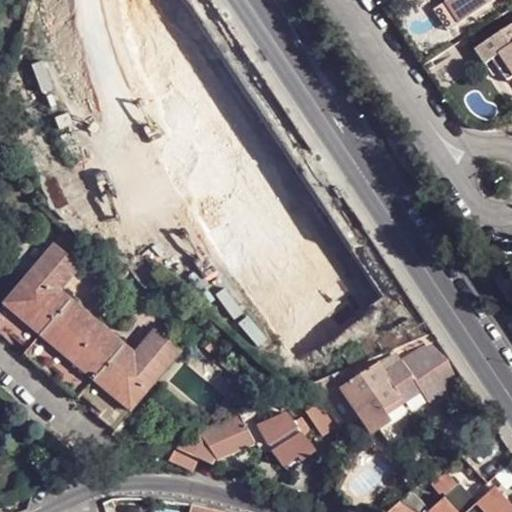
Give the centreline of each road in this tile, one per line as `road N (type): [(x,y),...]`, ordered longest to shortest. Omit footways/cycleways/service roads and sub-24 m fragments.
road 1 (tertiary): [(268,32),(511,399)]
road 2 (residential): [(264,511),(162,484),(116,487),(54,511)]
road 3 (residential): [(469,161),(452,148),(352,0)]
